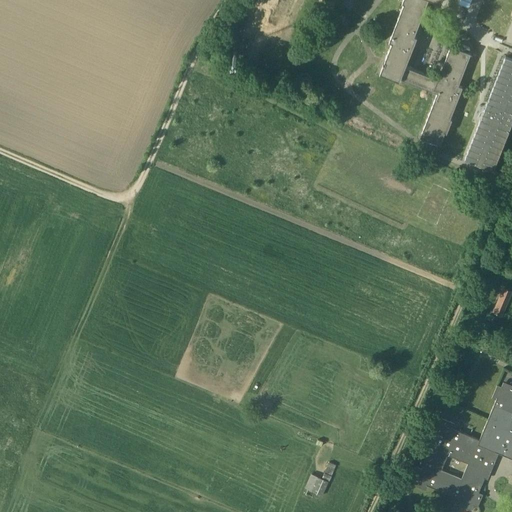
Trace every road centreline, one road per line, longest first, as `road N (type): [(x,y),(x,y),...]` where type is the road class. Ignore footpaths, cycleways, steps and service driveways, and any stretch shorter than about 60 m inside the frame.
road 1 (track): [(366,511),(511,180)]
road 2 (track): [(0,154),(125,200),(140,185),(201,43),(230,0)]
